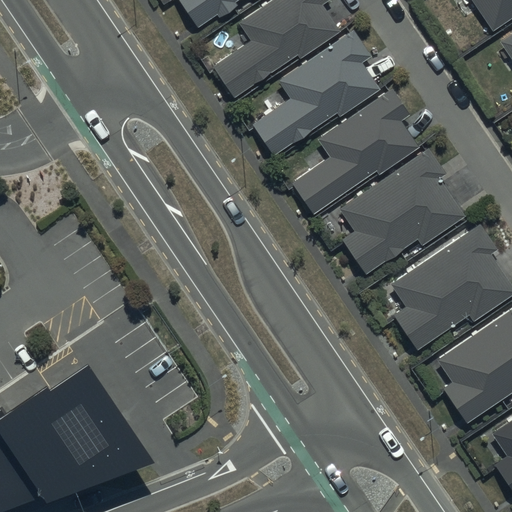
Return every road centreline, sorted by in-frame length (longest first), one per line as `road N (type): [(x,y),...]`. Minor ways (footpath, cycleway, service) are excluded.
road 1 (residential): [(305,426),(15,0)]
road 2 (residential): [(84,0),(352,399)]
road 3 (residential): [(511,200),(375,0)]
road 4 (residential): [(135,511),(227,474),(305,426)]
